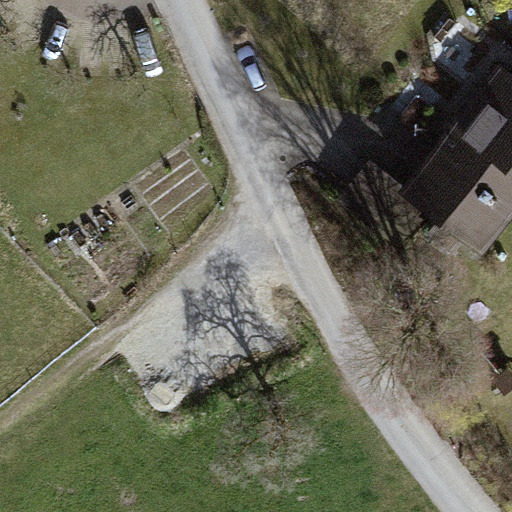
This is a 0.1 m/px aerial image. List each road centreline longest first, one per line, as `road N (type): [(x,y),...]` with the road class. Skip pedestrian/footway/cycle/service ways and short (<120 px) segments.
road 1 (residential): [(468,511),(345,324),(182,0)]
road 2 (track): [(0,431),(147,310),(294,222)]
